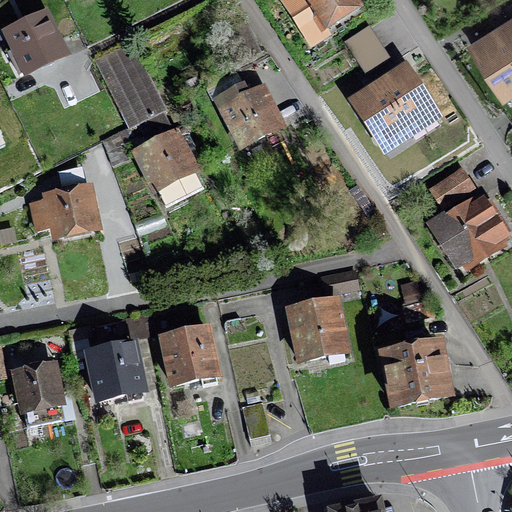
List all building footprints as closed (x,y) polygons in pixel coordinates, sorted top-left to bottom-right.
[(301,0),(328,40),(360,19),(348,0),(301,0)] [(62,59),(45,24),(12,41),(28,75),(62,59)] [(251,58),(238,28),(222,35),(235,65),(251,58)] [(365,34),(346,46),(367,78),(386,67),(365,34)] [(511,34),(486,51),(511,91),(511,34)] [(153,146),(138,154),(164,205),(202,187),(186,154),(196,149),(187,130),(161,142),(150,119),(164,112),(131,44),(97,60),(131,128),(142,123),(153,146)] [(381,90),(409,131),(433,114),(404,73),(381,90)] [(248,148),(280,133),(259,87),(227,102),(248,148)] [(409,131),(381,90),(356,107),(385,148),(409,131)] [(462,172),(432,191),(443,208),(473,190),(462,172)] [(96,232),(89,195),(50,203),(57,240),(96,232)] [(476,206),(436,231),(460,269),(500,244),(476,206)] [(355,276),(334,280),(337,293),(357,289),(355,276)] [(302,365),(344,357),(336,316),(294,324),(302,365)] [(212,376),(205,339),(166,346),(173,383),(212,376)] [(446,399),(437,353),(386,363),(395,409),(446,399)] [(140,394),(133,358),(94,365),(100,401),(140,394)] [(62,422),(53,375),(21,381),(30,428),(62,422)] [(263,405),(242,409),(249,439),(270,434),(263,405)]
